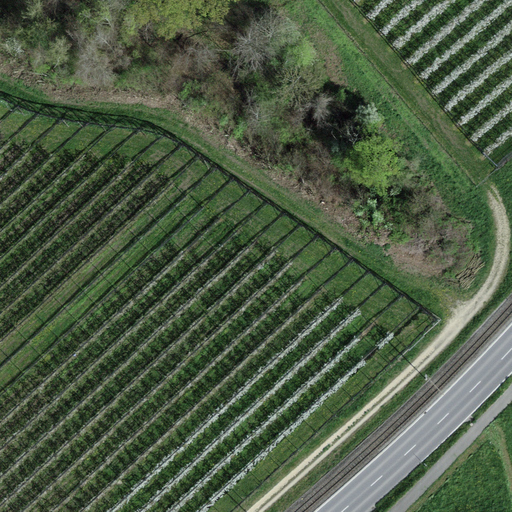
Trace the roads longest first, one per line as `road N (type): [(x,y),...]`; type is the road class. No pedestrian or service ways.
road 1 (track): [(333,0),(491,188),(499,254),(491,282),(436,347),(253,511)]
road 2 (secondary): [(340,511),(511,348)]
